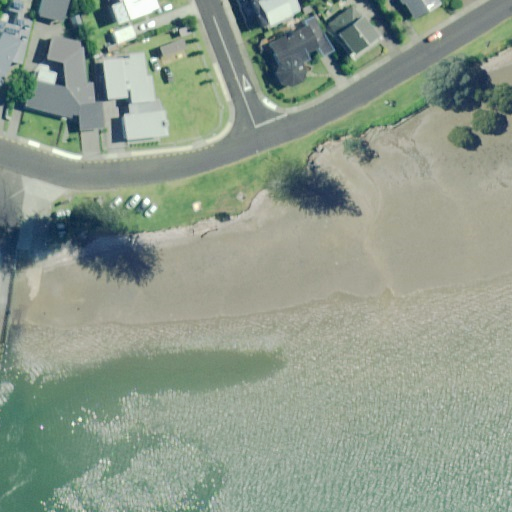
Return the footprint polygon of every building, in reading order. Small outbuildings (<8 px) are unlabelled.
[(27,24),(19,22),(24,4),(18,2),(18,0),(8,0),(4,10),(15,13),(13,20),(12,26),(0,22),(0,72),(5,62),(17,65),(27,24)] [(65,0),(41,0),(37,18),(60,23),(65,0)] [(113,0),(113,5),(106,7),(112,27),(153,10),(149,0),(113,0)] [(247,0),(262,29),(300,10),(295,0),(247,0)] [(435,5),(432,0),(397,0),(410,21),(435,5)] [(373,41),(346,7),(323,24),(349,59),(373,41)] [(79,15),(67,18),(70,31),(83,28),(79,15)] [(298,66),(327,51),(310,17),(300,22),(302,26),(287,33),(288,35),(265,46),(273,63),(270,74),(275,84),(286,88),(297,84),(301,73),(298,66)] [(132,38),(127,26),(109,33),(113,45),(132,38)] [(185,49),(178,31),(153,41),(161,59),(185,49)] [(68,116),(76,118),(77,132),(98,131),(97,104),(88,104),(87,84),(79,82),(77,45),(48,38),(42,60),(64,66),(58,89),(48,87),(51,75),(34,71),(24,108),(67,119),(68,116)] [(147,105),(142,51),(93,61),(98,106),(120,104),(124,144),(167,140),(164,109),(138,112),(137,106),(147,105)]
